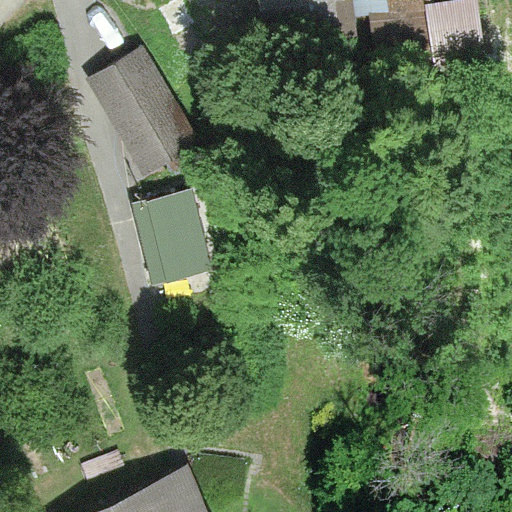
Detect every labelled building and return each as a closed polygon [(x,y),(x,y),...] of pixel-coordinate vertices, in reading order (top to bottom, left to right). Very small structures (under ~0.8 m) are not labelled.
[(353,0),(258,0),(261,35),(355,29),(354,12),(353,0)] [(353,0),(354,12),(369,11),(373,71),(483,64),(478,0),(353,0)] [(90,75),(149,172),(200,141),(142,44),(90,75)] [(196,175),(136,190),(156,273),(217,258),(196,175)] [(116,511),(211,511),(186,459),(109,496),(116,511)] [(116,511),(109,496),(74,511),(116,511)]
